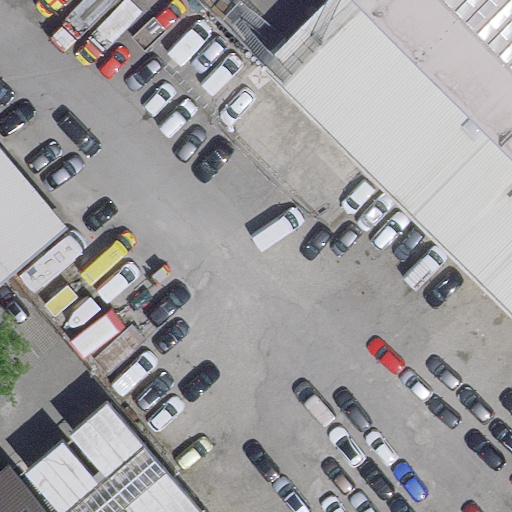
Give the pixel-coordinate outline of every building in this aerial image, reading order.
[(60,0),(16,0),(38,22),(60,0)] [(511,511),(511,130),(381,0),(314,0),(259,55),(511,308),(511,511)] [(511,0),(381,0),(511,130),(511,0)] [(0,279),(24,260),(70,222),(0,136),(0,279)] [(151,315),(144,307),(91,351),(146,417),(199,373),(151,315)] [(63,511),(86,511),(122,482),(147,511),(199,511),(209,504),(190,483),(143,427),(112,391),(74,425),(112,471),(63,511)] [(183,393),(143,427),(190,483),(230,450),(183,393)] [(63,511),(19,459),(0,475),(0,511),(63,511)]
